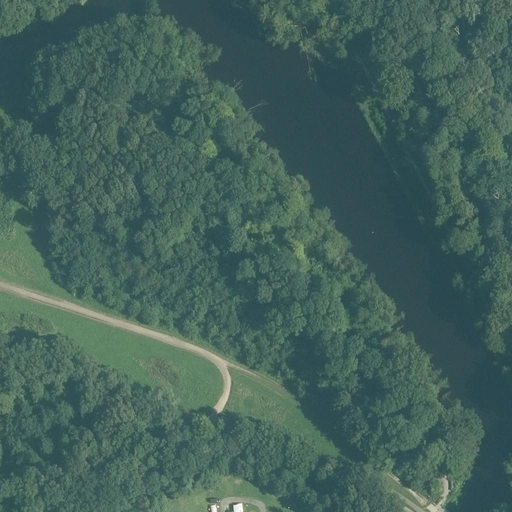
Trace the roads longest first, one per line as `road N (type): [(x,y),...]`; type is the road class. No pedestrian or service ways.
road 1 (unknown): [(0,280),(176,337),(259,377),(308,406),(433,511)]
road 2 (unknown): [(54,511),(208,423),(225,391),(226,361)]
